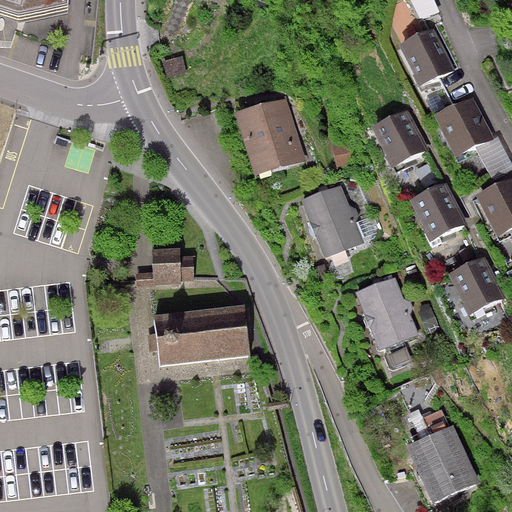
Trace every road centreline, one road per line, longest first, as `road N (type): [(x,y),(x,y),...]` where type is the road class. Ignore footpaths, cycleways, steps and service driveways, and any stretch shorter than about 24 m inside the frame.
road 1 (tertiary): [(287,326),(246,240),(136,97)]
road 2 (residential): [(406,511),(318,362),(287,326)]
road 3 (tertiary): [(336,511),(287,326)]
road 4 (residential): [(446,0),(511,138)]
road 5 (residential): [(136,97),(82,104),(0,77)]
